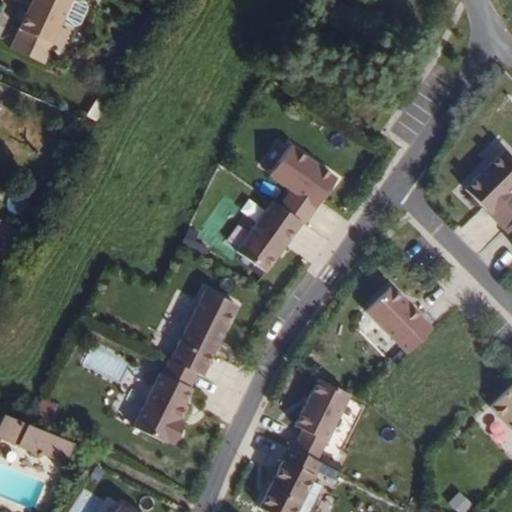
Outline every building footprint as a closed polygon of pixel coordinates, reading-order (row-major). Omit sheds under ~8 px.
[(64,0),(26,0),(13,29),(15,30),(43,42),(46,44),(64,0)] [(31,67),(43,42),(15,30),(4,55),(31,67)] [(263,173),(282,186),(286,189),(275,205),(295,220),(299,222),(331,178),(298,154),(284,144),(263,173)] [(511,155),(505,148),(466,188),(506,228),(511,222),(511,155)] [(275,205),(273,204),(267,199),(230,250),(245,260),(259,270),(295,220),(275,205)] [(398,342),(422,317),(380,274),(356,299),(398,342)] [(198,371),(234,299),(206,285),(171,358),(195,370),(198,371)] [(202,373),(238,301),(234,299),(198,371),(202,373)] [(176,416),(191,385),(189,383),(195,370),(171,358),(169,356),(162,371),(159,369),(133,424),(165,439),(166,436),(176,416)] [(317,458),(350,392),(318,376),(295,423),(303,428),(293,447),(317,458)] [(511,417),(511,383),(495,400),(511,417)] [(64,459),(73,439),(26,419),(4,411),(0,420),(0,436),(35,451),(36,448),(64,459)] [(174,440),(184,419),(176,416),(166,436),(174,440)] [(108,467),(109,465),(114,456),(101,449),(97,459),(96,461),(108,467)] [(139,511),(120,500),(112,511),(139,511)]
